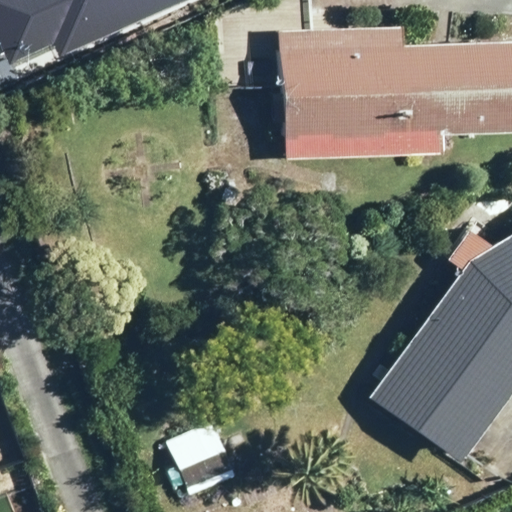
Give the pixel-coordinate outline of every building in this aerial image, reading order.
[(405,28),(281,32),(283,93),(275,93),(276,119),(285,119),(287,158),(441,153),(440,133),(511,130),(511,40),(405,45),(405,28)] [(465,269),(373,398),(463,462),(511,393),(511,237),(495,248),(467,229),(447,256),(465,269)] [(211,422),(165,442),(189,497),(235,477),(211,422)] [(132,437),(110,446),(118,466),(140,457),(132,437)] [(323,511),(307,471),(211,511),(323,511)]
